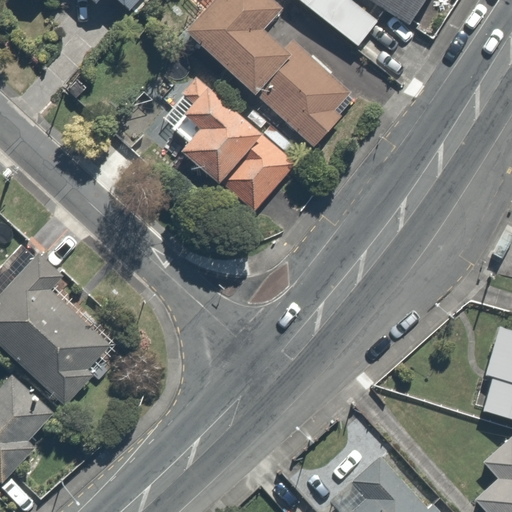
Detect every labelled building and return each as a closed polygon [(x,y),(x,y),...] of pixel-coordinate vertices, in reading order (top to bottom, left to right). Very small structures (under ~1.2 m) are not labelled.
[(83,0),(85,1),(85,0),(108,0),(123,13),(134,0),(83,0)] [(336,72),(288,30),(274,46),(250,25),(271,1),(269,0),(199,0),(174,29),(310,147),(353,98),(330,78),(336,72)] [(356,0),(292,0),(358,44),(377,14),(356,0)] [(394,25),(410,0),(356,0),(377,14),(394,25)] [(215,173),(250,203),(286,162),(277,154),(288,141),(267,123),(258,133),(169,57),(158,70),(176,85),(149,116),(174,137),(167,145),(208,181),(215,173)] [(48,288),(59,277),(16,237),(0,254),(0,354),(53,403),(108,343),(48,288)] [(482,411),(511,420),(511,331),(500,328),(485,376),(492,378),(482,411)] [(0,371),(0,497),(14,510),(32,491),(7,468),(30,443),(18,432),(40,408),(0,371)] [(511,511),(511,439),(505,431),(471,460),(488,480),(464,501),(473,511),(511,511)] [(319,502),(327,511),(437,511),(381,447),(319,502)]
